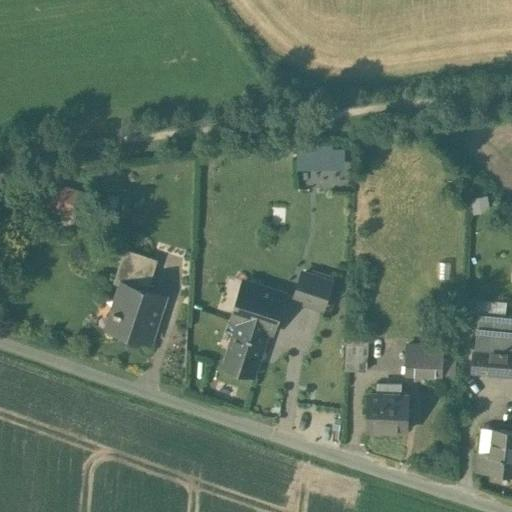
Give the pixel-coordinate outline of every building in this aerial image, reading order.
[(80,194),(56,188),(51,207),(74,214),(80,194)] [(150,256),(124,248),(113,282),(122,285),(122,282),(139,288),(150,256)] [(335,275),(306,264),(297,294),(325,303),(335,275)] [(139,288),(122,282),(122,285),(116,301),(120,302),(117,311),(112,310),(112,313),(116,314),(111,329),(149,341),(163,296),(139,288)] [(240,290),(231,319),(237,321),(223,366),(254,375),(269,330),(261,327),(263,322),(273,326),(284,293),(260,286),(257,295),(240,290)] [(503,316),(477,313),(474,350),(500,353),(503,316)] [(511,316),(503,316),(500,353),(511,353),(511,316)] [(365,340),(354,339),(352,370),(364,370),(365,340)] [(442,346),(406,344),(405,374),(441,375),(442,346)] [(474,350),(473,350),(471,371),(511,375),(511,353),(500,353),(474,350)] [(408,395),(367,394),(366,429),(407,430),(408,395)] [(511,429),(492,428),(490,453),(478,451),(476,471),(511,474),(511,429)]
